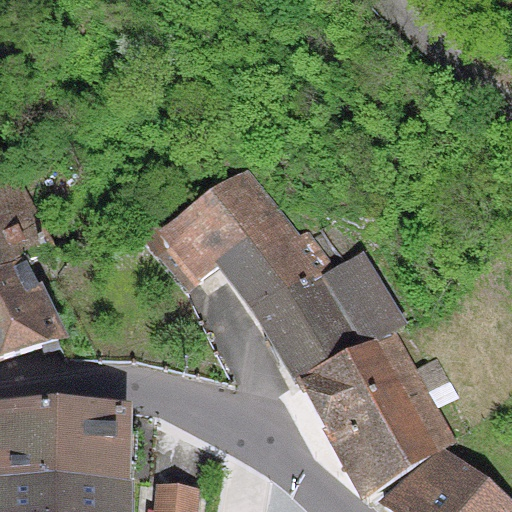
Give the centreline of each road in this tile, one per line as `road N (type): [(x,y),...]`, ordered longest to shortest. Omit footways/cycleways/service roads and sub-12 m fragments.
road 1 (residential): [(0,386),(127,388),(203,410),(340,511)]
road 2 (residential): [(389,0),(511,114)]
